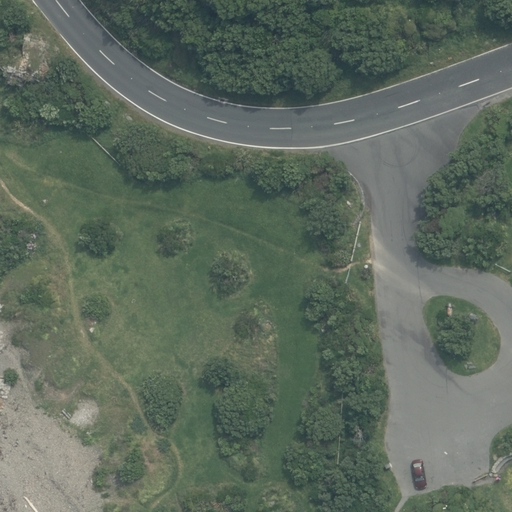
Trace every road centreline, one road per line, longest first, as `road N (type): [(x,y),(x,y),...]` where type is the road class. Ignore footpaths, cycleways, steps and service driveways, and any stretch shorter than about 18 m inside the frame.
road 1 (secondary): [(381,113),(286,129),(201,116),(127,76),(55,0)]
road 2 (secondary): [(381,113),(511,67)]
